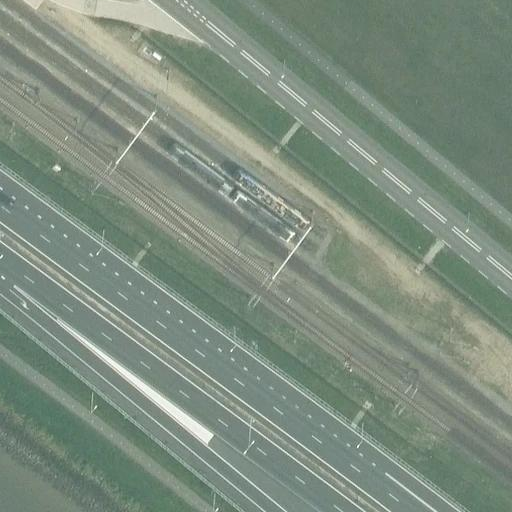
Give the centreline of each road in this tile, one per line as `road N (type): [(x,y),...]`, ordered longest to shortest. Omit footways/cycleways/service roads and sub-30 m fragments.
road 1 (track): [(64,0),(85,28),(328,206),(487,340),(511,371)]
road 2 (motorway): [(374,486),(0,202)]
road 3 (motorway): [(19,273),(340,511)]
road 4 (unclassified): [(511,279),(210,27)]
road 5 (motorway): [(19,273),(275,511)]
